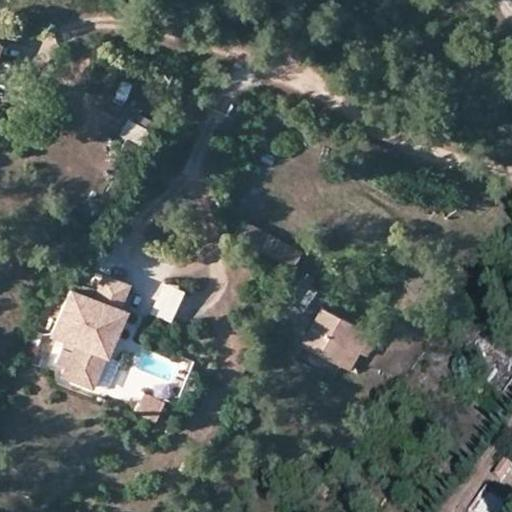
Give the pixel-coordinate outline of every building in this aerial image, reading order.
[(127,105),(134,82),(120,78),(113,100),(127,105)] [(120,134),(135,139),(141,122),(126,118),(120,134)] [(242,194),(222,195),(228,233),(294,268),(304,249),(250,219),(242,194)] [(100,271),(93,291),(123,301),(130,281),(100,271)] [(173,321),(182,287),(159,281),(150,315),(173,321)] [(125,307),(94,295),(70,285),(50,334),(63,339),(54,362),(65,367),(61,377),(93,389),(125,307)] [(366,358),(377,335),(319,306),(300,344),(348,368),(356,353),(366,358)] [(134,412),(156,422),(166,400),(144,390),(134,412)] [(361,511),(369,511),(380,499),(361,482),(345,499),(361,511)] [(471,511),(505,511),(511,505),(489,487),(470,510),(471,511)]
